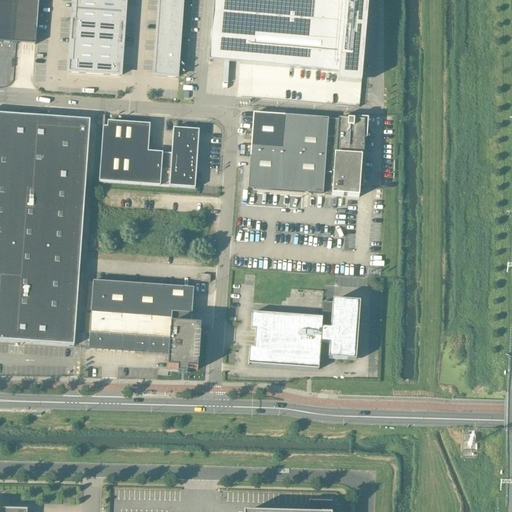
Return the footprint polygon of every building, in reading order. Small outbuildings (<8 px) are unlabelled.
[(0,0),(0,42),(11,43),(15,44),(21,44),(35,45),(38,0),(0,0)] [(120,75),(121,62),(120,62),(120,63),(118,63),(119,44),(121,44),(121,45),(122,45),(124,21),(123,21),(123,22),(121,21),(122,3),(124,3),(125,4),(125,0),(76,0),(75,18),(73,18),(73,17),(72,17),(70,41),(71,41),(71,40),(73,41),(72,59),(70,59),(69,58),(68,71),(120,75)] [(159,0),(154,76),(176,78),(181,0),(159,0)] [(213,0),(208,62),(209,62),(210,62),(212,38),(241,41),(239,64),(338,73),(337,83),(361,85),(361,75),(367,0),(213,0)] [(0,341),(74,347),(88,146),(90,121),(0,114),(0,341)] [(249,168),(248,189),(331,195),(331,196),(358,198),(359,197),(358,197),(358,188),(363,188),(364,122),(338,120),(333,120),(284,116),(253,114),(249,168)] [(148,152),(150,125),(107,122),(107,128),(102,128),(99,182),(195,189),(199,131),(173,129),(171,154),(148,152)] [(100,189),(99,208),(100,208),(99,208),(100,207),(106,208),(106,209),(112,209),(112,208),(118,209),(119,209),(126,209),(126,210),(132,210),(138,210),(138,211),(139,211),(139,210),(146,211),(152,212),(152,211),(158,211),(158,212),(159,212),(168,212),(168,213),(174,213),(182,213),(182,214),(207,215),(208,197),(100,189)] [(97,240),(95,259),(204,266),(204,256),(205,247),(204,247),(194,247),(191,246),(180,246),(172,246),(172,245),(165,245),(157,245),(157,244),(156,244),(156,245),(150,244),(143,243),(143,244),(137,243),(136,243),(130,243),(130,242),(123,242),(117,242),(117,241),(116,241),(116,242),(110,242),(110,241),(103,240),(103,241),(104,241),(97,241),(97,240)] [(192,305),(193,289),(93,282),(88,349),(86,348),(85,349),(168,355),(167,368),(177,369),(177,375),(186,375),(187,370),(197,371),(200,326),(191,325),(192,305)] [(323,302),(321,319),(252,313),(250,329),(255,330),(254,349),(249,348),(248,365),(318,370),(319,356),(328,357),(328,360),(355,362),(359,304),(332,301),(332,303),(323,302)] [(331,511),(331,510),(331,502),(308,501),(308,509),(308,511),(331,511)]
